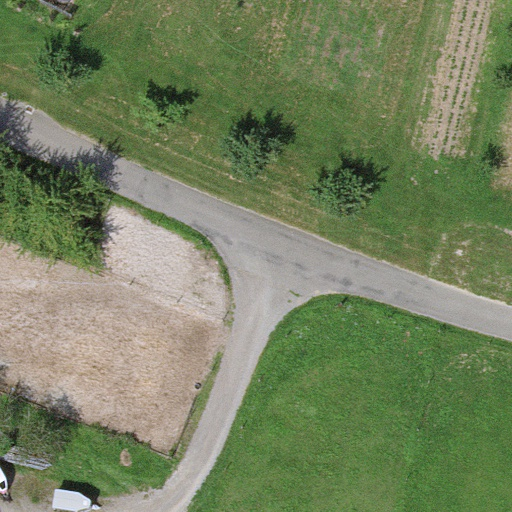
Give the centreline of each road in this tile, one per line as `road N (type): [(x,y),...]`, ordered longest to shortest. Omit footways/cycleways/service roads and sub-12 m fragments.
road 1 (unknown): [(0,483),(85,506),(121,503),(143,488),(289,258)]
road 2 (track): [(155,198),(289,258),(511,332)]
road 3 (residential): [(0,122),(155,198)]
